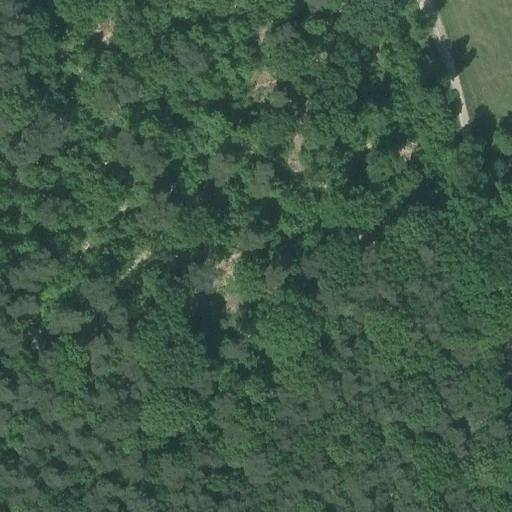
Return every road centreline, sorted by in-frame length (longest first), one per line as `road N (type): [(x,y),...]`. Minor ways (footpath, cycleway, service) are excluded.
road 1 (track): [(0,360),(395,257),(472,200)]
road 2 (track): [(472,200),(420,0)]
road 3 (track): [(472,200),(511,357)]
